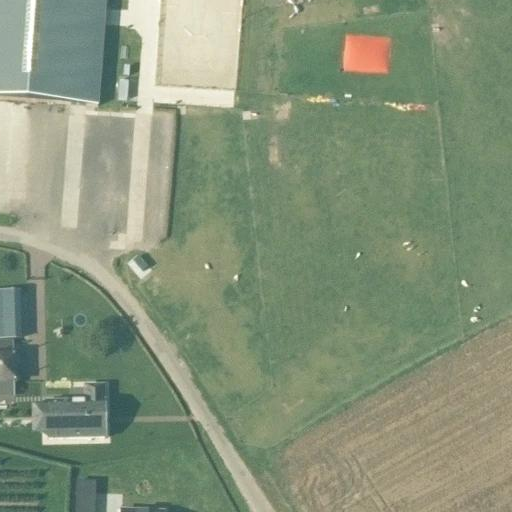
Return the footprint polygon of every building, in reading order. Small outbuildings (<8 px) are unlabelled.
[(102,0),(0,0),(0,100),(97,106),(102,0)] [(128,83),(118,83),(117,101),(127,101),(128,83)] [(0,341),(15,341),(14,292),(0,292),(0,341)] [(13,346),(13,344),(0,344),(0,389),(14,389),(13,346)] [(102,389),(84,390),(84,404),(45,404),(46,441),(104,441),(104,404),(102,404),(102,389)] [(76,484),(75,496),(93,496),(94,484),(76,484)]
